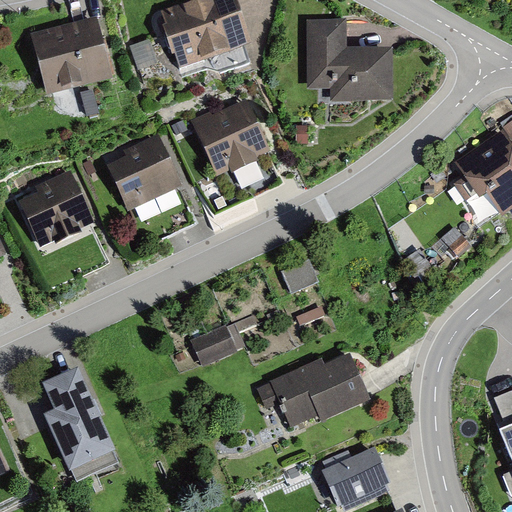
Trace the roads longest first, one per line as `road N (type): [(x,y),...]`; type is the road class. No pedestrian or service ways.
road 1 (residential): [(491,62),(437,127),(346,195),(0,363)]
road 2 (unclassified): [(453,511),(439,451),(438,370),(452,336),(511,279)]
